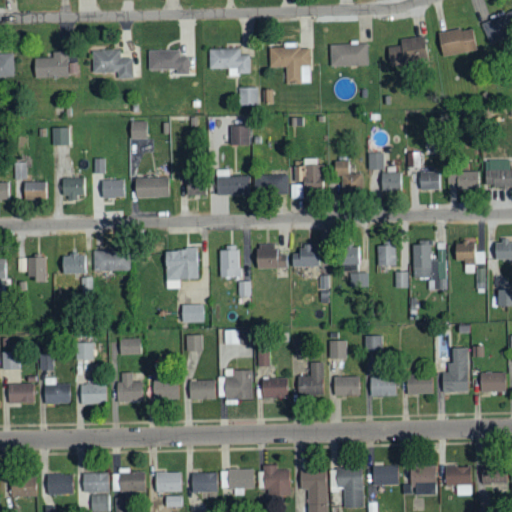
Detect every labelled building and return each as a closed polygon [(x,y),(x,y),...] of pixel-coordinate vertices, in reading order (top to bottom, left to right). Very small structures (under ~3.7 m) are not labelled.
[(511,8),(481,22),(490,43),(511,33),(511,31),(511,29),(511,28),(511,8)] [(473,28),(439,31),(441,55),(475,51),(473,28)] [(389,65),(427,60),(424,36),(399,39),(400,46),(387,47),(389,65)] [(309,48),(296,48),(296,42),(283,42),(283,47),(269,48),(269,66),(285,65),(286,84),(310,83),(309,48)] [(329,43),(329,66),(367,65),(366,42),(329,43)] [(208,49),(208,69),(227,68),(227,75),(249,74),(248,55),(239,55),(239,48),(208,49)] [(92,72),(114,72),(114,79),(132,78),(131,58),(119,58),(119,49),(91,50),(92,72)] [(188,56),(179,56),(178,50),(147,50),(148,69),(176,69),(176,74),(188,73),(188,56)] [(0,76),(13,76),(12,54),(0,54),(0,76)] [(34,54),(34,77),(75,76),(75,62),(67,62),(67,54),(34,54)] [(258,105),(257,87),(238,88),(238,105),(258,105)] [(129,138),(146,139),(147,121),(130,121),(129,138)] [(248,144),(248,125),(229,125),(229,130),(214,130),(215,144),(248,144)] [(51,144),(69,145),(69,127),(52,127),(51,144)] [(400,172),(383,172),(383,152),(369,153),(369,175),(370,175),(370,192),(400,191),(400,172)] [(419,152),(407,152),(407,167),(419,167),(419,152)] [(105,158),(94,158),(94,173),(105,173),(105,158)] [(511,169),(509,169),(509,160),(485,159),(485,188),(511,188),(511,169)] [(363,173),(348,173),(348,161),(337,160),(337,191),(362,192),(363,173)] [(14,162),(14,179),(26,179),(26,162),(14,162)] [(323,193),(322,165),(303,165),(304,193),(323,193)] [(248,175),(228,175),(228,169),(215,169),(216,195),(248,194),(248,175)] [(419,189),(439,189),(439,171),(419,172),(419,189)] [(478,171),(446,172),(446,183),(456,182),(456,189),(479,189),(478,171)] [(253,191),(287,192),(287,173),(253,173),(253,191)] [(168,197),(168,176),(133,177),(134,197),(168,197)] [(85,178),(57,179),(57,195),(67,195),(67,200),(76,200),(76,195),(85,195),(85,178)] [(124,180),(101,180),(101,197),(123,198),(124,180)] [(9,182),(0,181),(0,199),(9,200),(9,182)] [(46,198),(47,181),(23,181),(23,198),(46,198)] [(302,198),(302,184),(289,184),(290,198),(302,198)] [(206,194),(206,185),(185,185),(185,194),(206,194)] [(511,238),(494,238),(494,259),(511,258),(511,238)] [(475,251),(475,243),(455,242),(454,260),(464,261),(464,272),(474,272),(474,263),(484,263),(484,251),(475,251)] [(275,243),(255,244),(256,269),(286,268),(286,254),(276,255),(275,243)] [(412,245),(413,277),(435,277),(435,289),(447,289),(446,248),(437,248),(437,261),(431,261),(431,244),(412,245)] [(318,266),(317,245),(300,245),(300,252),(290,252),(291,266),(318,266)] [(360,246),(343,245),(342,270),(359,271),(360,246)] [(395,266),(395,245),(377,245),(377,265),(395,266)] [(238,247),(218,248),(219,277),(238,277),(238,247)] [(196,249),(164,250),(165,289),(179,288),(179,279),(197,278),(196,249)] [(93,250),(93,270),(129,271),(130,251),(93,250)] [(86,273),(85,254),(60,255),(61,274),(86,273)] [(27,257),(26,280),(45,280),(45,258),(27,257)] [(395,287),(408,287),(408,271),(395,271),(395,287)] [(368,273),(350,272),(349,287),(367,288),(368,273)] [(250,281),(238,281),(237,295),(250,296),(250,281)] [(203,322),(203,304),(181,304),(182,322),(203,322)] [(224,344),(249,343),(249,328),(224,329),(224,344)] [(185,335),(186,357),(202,356),(202,334),(185,335)] [(382,351),(382,335),(364,336),(365,352),(382,351)] [(119,355),(140,354),(140,338),(118,339),(119,355)] [(347,358),(346,340),(328,341),(329,358),(347,358)] [(92,342),(75,343),(75,359),(92,359),(92,342)] [(467,391),(466,348),(452,348),(452,364),(447,364),(447,373),(440,373),(440,392),(467,391)] [(257,366),(269,366),(269,350),(257,350),(257,366)] [(1,369),(19,368),(19,351),(1,352),(1,369)] [(53,370),(53,353),(39,353),(39,370),(53,370)] [(322,362),(310,362),(310,376),(297,376),(297,397),(323,396),(322,362)] [(252,398),(251,369),(224,369),(224,377),(217,377),(218,399),(252,398)] [(141,381),(132,382),(132,372),(120,373),(120,382),(116,382),(116,402),(142,401),(141,381)] [(505,372),(480,372),(480,391),(505,392),(505,372)] [(394,396),(395,375),(369,374),(369,395),(394,396)] [(406,394),(431,393),(431,374),(406,374),(406,394)] [(358,376),(330,377),(330,395),(359,395),(358,376)] [(69,384),(55,384),(55,377),(44,378),(44,404),(69,403),(69,384)] [(178,399),(177,378),(152,379),(153,399),(178,399)] [(287,378),(261,378),(261,398),(287,398),(287,378)] [(214,379),(188,380),(189,400),(214,399),(214,379)] [(32,383),(7,384),(8,403),(33,402),(32,383)] [(105,385),(80,384),(79,404),(105,404),(105,385)] [(276,465),(265,465),(266,496),(290,495),(290,469),(277,469),(276,465)] [(397,465),(372,465),(373,485),(398,485),(397,465)] [(456,496),(470,495),(470,465),(444,466),(445,486),(456,486),(456,496)] [(435,466),(409,466),(410,495),(435,494),(435,466)] [(110,470),(111,492),(144,491),(144,471),(128,472),(128,470),(110,470)] [(480,472),(481,488),(506,486),(505,470),(480,472)] [(180,471),(154,472),(155,492),(180,491),(180,471)] [(307,511),(325,511),(327,471),(300,471),(299,488),(308,489),(307,511)] [(109,511),(109,493),(108,493),(107,473),(81,474),(82,493),(89,493),(89,505),(78,506),(78,511),(109,511)] [(217,491),(217,473),(191,473),(191,492),(217,491)] [(72,474),(46,474),(46,494),(71,494),(72,474)] [(36,497),(35,477),(10,478),(11,498),(36,497)] [(181,495),(164,496),(165,507),(181,507),(181,495)]
